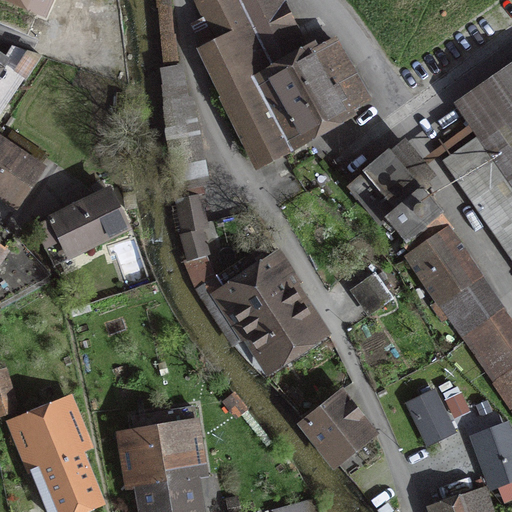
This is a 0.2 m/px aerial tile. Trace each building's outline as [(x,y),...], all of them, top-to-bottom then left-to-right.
[(170,0),(156,0),(164,64),(177,63),(170,0)] [(200,0),(196,2),(217,44),(204,51),(259,162),(283,150),(281,146),(367,97),(336,43),(317,52),(312,43),(303,47),(280,0),(200,0)] [(42,56),(13,47),(6,57),(0,53),(0,111),(1,112),(24,78),(26,80),(42,56)] [(180,67),(164,68),(167,119),(180,190),(207,184),(191,99),(186,100),(180,67)] [(511,69),(462,104),(486,139),(453,162),(511,246),(511,69)] [(0,193),(15,204),(39,168),(0,141),(0,193)] [(393,150),(349,187),(380,224),(388,217),(407,238),(405,240),(416,254),(413,257),(442,299),(433,305),(457,342),(468,337),(511,398),(511,331),(455,247),(459,245),(450,231),(454,228),(410,177),(414,174),(393,150)] [(107,190),(35,227),(53,265),(126,228),(107,190)] [(198,290),(216,279),(199,225),(204,223),(199,199),(179,204),(186,235),(183,236),(189,259),(186,260),(198,290)] [(0,253),(13,236),(0,226),(0,297),(35,278),(0,253)] [(216,279),(198,290),(224,331),(241,321),(291,287),(264,248),(216,279)] [(353,290),(370,313),(391,298),(374,275),(353,290)] [(241,321),(224,331),(235,345),(249,334),(269,364),(319,331),(300,301),(291,287),(241,321)] [(432,391),(410,402),(429,443),(452,432),(432,391)] [(306,423),(335,460),(369,433),(365,429),(369,426),(353,404),(349,407),(340,396),(306,423)] [(42,466),(45,464),(82,451),(90,448),(71,401),(13,425),(32,471),(42,467),(42,466)] [(195,409),(163,414),(165,428),(135,433),(147,511),(196,511),(191,478),(206,475),(195,409)] [(511,442),(506,426),(476,438),(494,486),(499,484),(505,500),(511,496),(511,442)] [(67,511),(101,498),(82,451),(45,464),(42,466),(42,467),(51,489),(42,493),(49,511),(67,511)] [(436,511),(491,511),(483,488),(434,504),(436,511)] [(240,511),(237,498),(227,500),(229,511),(240,511)] [(274,511),(317,511),(314,500),(274,511)]
